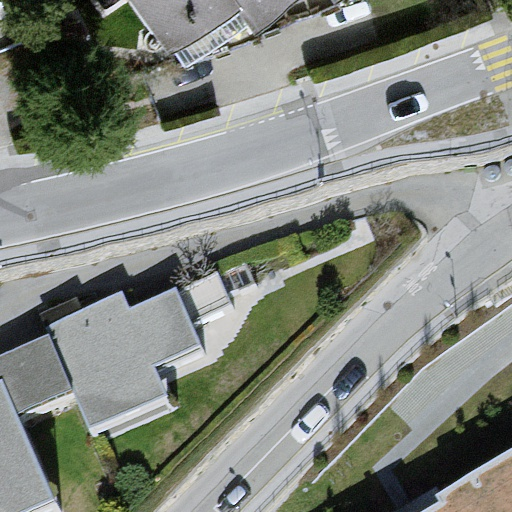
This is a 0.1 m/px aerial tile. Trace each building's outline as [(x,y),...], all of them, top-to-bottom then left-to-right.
[(122,0),(158,51),(232,0),(122,0)] [(234,0),(253,27),(293,0),(234,0)] [(0,395),(13,390),(34,435),(83,412),(101,453),(188,413),(177,389),(222,369),(189,297),(138,321),(132,308),(57,343),(62,353),(0,381),(0,395)] [(0,395),(0,511),(69,511),(34,435),(13,390),(0,395)] [(511,511),(511,462),(428,511),(511,511)]
